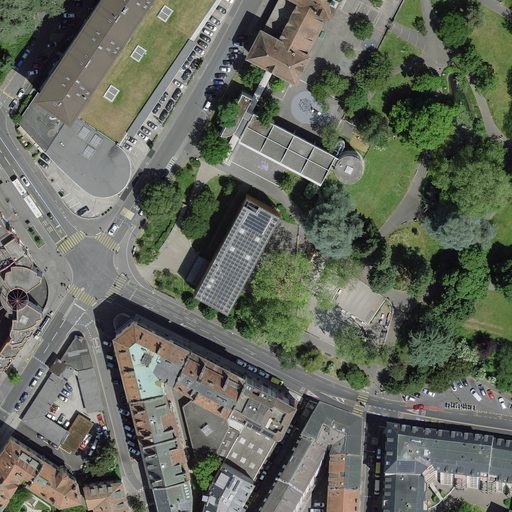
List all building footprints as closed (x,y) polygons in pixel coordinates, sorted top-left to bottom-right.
[(42,94),(70,113),(145,0),(101,0),(40,93),(42,94)] [(217,0),(145,0),(70,113),(119,147),(129,132),(134,136),(188,56),(182,53),(217,0)] [(238,139),(323,186),(334,166),(338,166),(338,170),(339,176),(345,180),(352,180),(360,178),(365,171),(363,162),(361,155),(354,151),(346,150),(336,156),(252,112),(274,69),(295,81),(328,19),(334,21),(345,0),(291,0),(299,4),(280,39),(263,29),(248,59),(267,66),(252,96),(242,91),(221,132),(230,134),(236,130),(222,158),(228,161),(238,139)] [(48,146),(70,113),(42,94),(23,121),(47,147),(48,146)] [(119,147),(70,113),(48,146),(96,179),(89,190),(98,194),(109,194),(118,190),(125,183),(129,173),(129,163),(125,154),(119,147)] [(46,148),(89,190),(96,179),(48,146),(47,147),(46,148)] [(206,278),(196,297),(229,315),(282,210),(249,193),(206,278)] [(0,221),(0,267),(4,273),(11,284),(15,282),(18,281),(22,282),(25,284),(27,286),(42,276),(41,274),(41,273),(43,272),(40,268),(36,265),(31,263),(33,259),(12,226),(10,227),(4,219),(0,221)] [(9,310),(13,313),(17,313),(17,302),(13,301),(11,299),(9,296),(8,292),(9,287),(11,284),(4,273),(4,283),(6,284),(5,288),(4,293),(5,299),(8,304),(11,307),(9,310)] [(42,306),(27,297),(26,299),(24,300),(21,302),(17,302),(17,313),(13,313),(13,321),(11,326),(10,328),(11,330),(12,331),(0,349),(0,366),(3,366),(6,369),(34,326),(32,320),(38,317),(43,311),(42,309),(42,308),(42,306)] [(278,318),(271,314),(266,322),(274,326),(278,318)] [(135,318),(117,333),(132,393),(164,384),(162,377),(155,373),(155,370),(158,368),(175,376),(190,346),(135,318)] [(73,341),(88,344),(86,338),(83,335),(78,335),(76,337),(73,341)] [(88,411),(104,408),(88,344),(73,341),(62,359),(75,367),(78,369),(88,411)] [(190,346),(175,376),(191,385),(194,379),(198,381),(194,390),(229,407),(246,375),(190,346)] [(75,367),(62,359),(58,365),(53,371),(67,379),(71,373),(75,367)] [(67,379),(53,371),(22,420),(58,443),(60,441),(67,430),(44,415),(67,379)] [(246,375),(229,407),(230,408),(229,410),(234,412),(248,419),(278,434),(295,400),(246,375)] [(170,408),(164,384),(132,393),(142,436),(179,426),(174,408),(170,408)] [(216,452),(230,426),(227,417),(225,416),(192,400),(184,406),(196,454),(203,459),(214,456),(216,452)] [(230,408),(229,407),(225,416),(227,417),(230,426),(240,432),(241,430),(234,412),(229,410),(230,408)] [(248,419),(234,412),(241,430),(248,419)] [(320,412),(300,446),(324,459),(329,462),(331,463),(362,465),(364,428),(320,412)] [(60,441),(65,444),(82,416),(78,413),(67,430),(60,441)] [(92,423),(82,416),(65,444),(75,450),(92,423)] [(278,434),(248,419),(241,430),(240,432),(223,461),(254,478),(278,434)] [(153,479),(187,471),(189,470),(185,450),(181,451),(180,446),(183,445),(179,426),(142,436),(153,479)] [(240,432),(230,426),(216,452),(222,462),(223,461),(240,432)] [(489,487),(494,449),(388,435),(386,483),(422,485),(432,477),(436,481),(480,486),(489,487)] [(12,437),(0,454),(0,486),(8,492),(19,475),(18,475),(19,473),(29,480),(43,457),(12,437)] [(324,459),(300,446),(277,488),(302,503),(319,473),(322,465),(324,459)] [(511,452),(494,449),(489,487),(497,489),(497,492),(511,494),(511,452)] [(222,462),(216,452),(214,456),(203,459),(205,466),(222,462)] [(43,457),(29,480),(60,500),(80,496),(76,478),(67,472),(68,471),(67,469),(63,466),(60,466),(59,467),(43,457)] [(234,511),(254,478),(223,461),(210,485),(209,489),(204,488),(203,493),(207,494),(202,511),(234,511)] [(362,465),(331,463),(331,468),(329,499),(360,501),(362,465)] [(161,511),(191,511),(192,490),(187,471),(153,479),(161,511)] [(94,503),(97,511),(130,511),(122,479),(85,484),(90,504),(94,503)] [(425,489),(422,485),(386,483),(384,511),(425,511),(426,501),(422,501),(422,492),(425,489)] [(0,504),(8,492),(0,486),(0,504)] [(297,511),(302,503),(277,488),(263,511),(297,511)] [(358,511),(360,501),(329,499),(328,511),(358,511)]
